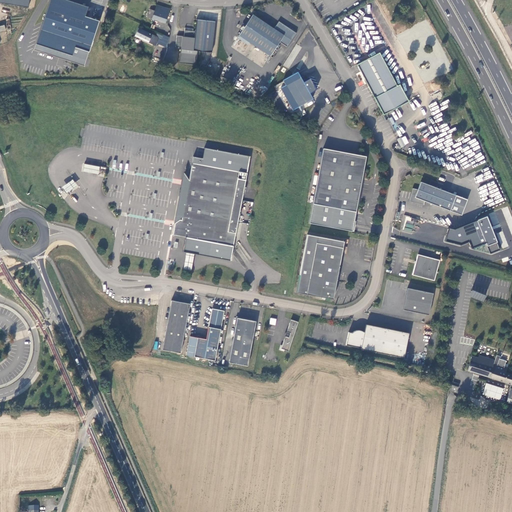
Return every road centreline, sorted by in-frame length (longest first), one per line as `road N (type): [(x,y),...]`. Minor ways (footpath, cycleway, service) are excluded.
road 1 (residential): [(63,232),(117,279),(330,315),(362,308),(379,270),(397,185),(394,163),(299,0)]
road 2 (trunk): [(442,0),(511,133)]
road 3 (secondary): [(42,274),(100,407)]
road 4 (unclassified): [(433,511),(448,405),(462,390)]
